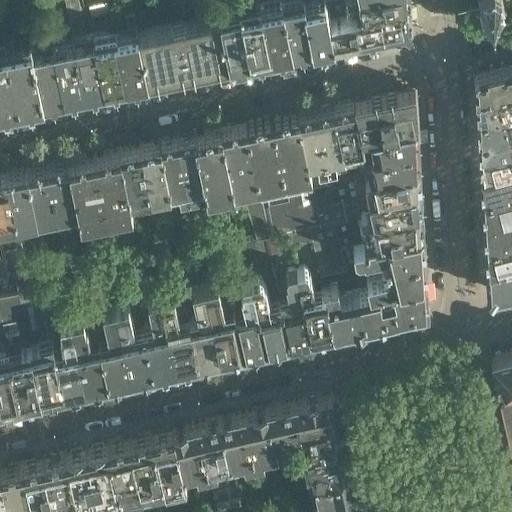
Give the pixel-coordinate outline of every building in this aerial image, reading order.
[(78,33),(71,0),(65,0),(72,35),(78,33)] [(294,48),(284,0),(272,0),(262,2),(272,52),(294,48)] [(313,44),(303,0),(284,0),(294,48),(313,44)] [(328,16),(324,0),(318,0),(315,1),(315,0),(303,0),(313,44),(333,40),(333,39),(328,16)] [(409,0),(346,0),(347,3),(359,0),(360,9),(361,11),(409,0)] [(411,18),(411,17),(409,0),(361,11),(360,9),(354,11),(359,35),(405,25),(405,26),(411,18)] [(272,52),(262,2),(241,7),(251,57),(272,52)] [(126,83),(116,32),(110,4),(87,9),(92,30),(103,87),(126,83)] [(251,57),(241,7),(219,11),(229,61),(230,61),(251,57)] [(148,78),(138,28),(134,8),(121,11),(125,30),(116,32),(126,83),(148,78)] [(149,78),(229,61),(219,11),(218,10),(138,28),(148,78),(149,78)] [(359,35),(354,11),(328,16),(333,39),(359,35)] [(92,30),(78,33),(72,35),(85,91),(103,87),(92,30)] [(85,91),(72,35),(52,39),(64,95),(85,91)] [(44,100),(32,43),(31,37),(7,42),(20,104),(44,100)] [(64,95),(52,39),(32,43),(44,100),(64,95)] [(0,108),(20,104),(7,42),(0,43),(0,108)] [(511,58),(511,59),(511,60),(481,68),(481,67),(478,68),(477,69),(475,73),(474,73),(473,74),(473,77),(474,77),(475,92),(511,83),(511,58)] [(511,105),(511,83),(475,92),(476,114),(511,105)] [(417,123),(415,90),(414,89),(414,90),(413,89),(413,90),(410,88),(410,87),(411,86),(410,85),(409,86),(353,97),(361,134),(373,132),(417,123)] [(362,136),(361,134),(353,97),(334,101),(343,147),(359,144),(362,136)] [(343,147),(334,101),(317,105),(328,161),(345,157),(343,147)] [(328,161),(317,105),(297,109),(312,181),(322,179),(319,163),(328,161)] [(511,105),(476,114),(478,135),(511,127),(511,105)] [(312,181),(297,109),(271,114),(283,172),(288,195),(262,200),(267,221),(270,238),(312,229),(322,227),(318,207),(315,194),(312,181)] [(283,172),(271,114),(246,119),(258,177),(283,172)] [(258,177),(246,119),(220,125),(233,183),(236,202),(262,196),(258,177)] [(418,142),(417,123),(373,132),(377,150),(418,142)] [(233,183),(220,125),(195,130),(204,176),(207,188),(233,183)] [(511,127),(478,135),(480,171),(511,163),(511,127)] [(204,176),(195,130),(176,134),(189,192),(198,190),(195,178),(204,176)] [(189,192),(176,134),(158,137),(168,183),(177,181),(179,194),(189,192)] [(168,183),(158,137),(139,141),(149,187),(168,183)] [(149,187),(139,141),(119,145),(129,191),(149,187)] [(419,163),(418,142),(377,150),(367,152),(371,173),(419,163)] [(129,191),(119,145),(95,150),(107,208),(132,203),(129,191)] [(111,226),(107,208),(95,150),(68,156),(78,201),(85,231),(111,226)] [(78,201),(68,156),(49,159),(59,205),(78,201)] [(59,205),(49,159),(27,164),(37,210),(59,205)] [(420,185),(419,163),(371,173),(363,175),(368,196),(420,185)] [(511,186),(511,163),(480,171),(481,194),(511,186)] [(37,210),(27,164),(7,168),(17,214),(37,210)] [(32,288),(17,214),(7,168),(0,169),(0,235),(2,247),(0,247),(0,294),(11,292),(22,308),(41,394),(64,389),(52,336),(49,322),(41,287),(32,288)] [(420,185),(368,196),(337,203),(328,205),(332,225),(336,224),(349,221),(421,205),(420,185)] [(511,209),(511,186),(481,194),(483,216),(511,209)] [(337,203),(335,190),(315,194),(318,207),(328,205),(337,203)] [(423,229),(421,205),(349,221),(354,244),(357,243),(423,229)] [(511,209),(483,216),(484,239),(511,233),(511,209)] [(270,238),(267,221),(241,227),(245,243),(270,238)] [(365,319),(358,288),(359,288),(358,282),(347,269),(336,224),(332,225),(322,227),(312,229),(322,275),(339,271),(347,282),(325,287),(325,288),(333,327),(365,319)] [(427,302),(426,273),(423,229),(357,243),(358,251),(360,253),(367,251),(367,255),(390,250),(392,258),(387,259),(389,271),(370,276),(369,272),(356,275),(358,282),(370,279),(372,285),(359,288),(358,288),(365,319),(365,320),(425,306),(428,305),(427,302)] [(511,256),(511,233),(484,239),(486,262),(511,256)] [(165,260),(162,244),(141,248),(145,264),(152,263),(165,260)] [(145,264),(141,248),(116,254),(119,270),(131,267),(145,264)] [(119,270),(116,254),(90,259),(94,275),(109,272),(119,270)] [(511,285),(511,256),(486,262),(487,284),(487,285),(494,290),(511,285)] [(333,327),(325,288),(315,290),(311,274),(308,274),(306,268),(301,264),(296,265),(311,332),(333,327)] [(311,332),(296,265),(291,267),(288,271),(290,278),(287,279),(291,296),(280,298),(289,337),(311,332)] [(289,337),(280,298),(269,301),(265,284),(263,285),(262,278),(257,275),(251,276),(266,342),(289,337)] [(266,342),(251,276),(245,277),(242,283),(244,290),(241,290),(245,306),(235,309),(244,347),(266,342)] [(244,347),(235,309),(235,307),(225,310),(218,279),(206,282),(222,352),(244,347)] [(222,352),(206,282),(194,284),(201,316),(190,318),(199,358),(222,352)] [(199,358),(190,318),(180,320),(173,289),(161,292),(177,363),(199,358)] [(11,292),(0,294),(0,312),(20,399),(41,394),(22,308),(11,292)] [(177,363),(161,292),(148,295),(156,326),(145,329),(154,368),(177,363)] [(154,368),(145,329),(135,331),(128,300),(116,303),(132,373),(154,368)] [(132,373),(116,303),(104,305),(111,336),(101,339),(110,378),(132,373)] [(0,403),(20,399),(0,312),(0,403)] [(110,378),(101,339),(98,325),(91,327),(89,319),(85,320),(84,314),(72,317),(87,383),(110,378)] [(87,383),(72,317),(49,322),(64,389),(87,383)] [(511,347),(495,352),(492,356),(498,381),(511,377),(511,347)] [(511,410),(511,377),(498,381),(505,412),(511,410)] [(367,388),(366,381),(358,383),(360,390),(367,388)] [(342,413),(337,393),(331,389),(292,398),(298,423),(305,421),(342,413)] [(298,423),(292,398),(266,404),(274,437),(286,434),(291,424),(298,423)] [(274,437),(266,404),(243,409),(253,453),(262,451),(261,445),(275,442),(274,437)] [(253,453),(243,409),(219,415),(228,453),(241,450),(242,455),(253,453)] [(348,439),(342,413),(305,421),(307,433),(301,442),(303,450),(348,439)] [(228,453),(219,415),(195,420),(206,464),(215,462),(214,457),(228,453)] [(206,464),(195,420),(173,425),(182,464),(195,461),(196,466),(206,464)] [(182,464),(173,425),(151,430),(163,480),(164,486),(185,481),(182,464)] [(163,480),(151,430),(130,435),(143,490),(152,488),(151,483),(163,480)] [(143,490),(130,435),(108,440),(119,490),(132,487),(133,492),(143,490)] [(354,466),(348,439),(303,450),(306,463),(310,462),(313,475),(354,466)] [(119,490),(108,440),(65,450),(76,500),(88,497),(89,503),(108,498),(107,493),(119,490)] [(76,500),(65,450),(43,455),(56,510),(65,508),(64,503),(76,500)] [(47,511),(56,510),(43,455),(22,460),(33,510),(45,507),(46,511),(47,511)] [(22,511),(33,510),(22,460),(1,465),(11,511),(22,511)] [(11,511),(1,465),(0,464),(0,511),(11,511)] [(360,493),(354,466),(313,475),(316,488),(312,489),(315,504),(320,503),(360,493)] [(291,481),(288,468),(281,469),(284,482),(291,481)] [(276,498),(275,492),(262,494),(264,501),(271,499),(276,498)] [(364,511),(360,493),(320,503),(321,511),(364,511)] [(264,501),(262,494),(252,497),(253,503),(260,502),(264,501)] [(297,508),(294,495),(288,496),(291,509),(297,508)] [(271,499),(264,501),(260,502),(261,507),(272,505),(271,499)] [(227,509),(226,503),(215,506),(217,511),(224,510),(227,509)]
